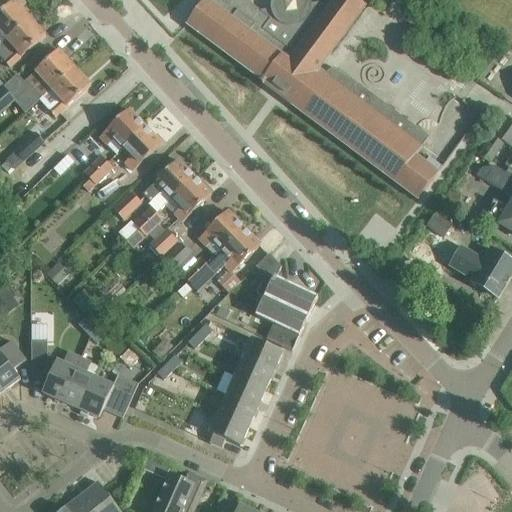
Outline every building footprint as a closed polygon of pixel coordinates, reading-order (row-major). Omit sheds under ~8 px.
[(328,72),(325,76),(318,70),(322,64),(323,64),(366,6),(357,0),(323,0),(321,3),(311,5),(309,0),(273,0),(273,2),(272,10),(261,11),(245,0),(206,0),(187,25),(213,44),(212,45),(213,45),(214,45),(221,49),(220,50),(221,51),(221,50),(263,81),(261,85),(263,86),(268,79),(295,99),(291,105),(292,106),(293,105),(303,113),(302,114),(304,115),(304,114),(326,130),(325,131),(327,132),(328,131),(350,147),(349,148),(350,149),(351,148),(373,165),(372,166),(373,167),(374,166),(419,199),(438,174),(415,157),(429,138),(337,70),(333,69),(328,72)] [(0,46),(30,19),(15,2),(0,15),(0,46)] [(46,37),(30,19),(0,46),(0,48),(8,58),(4,61),(11,69),(46,37)] [(42,97),(43,98),(75,69),(60,52),(24,84),(39,100),(42,97)] [(91,87),(75,69),(43,98),(52,108),(49,111),(56,118),(91,87)] [(0,115),(15,102),(3,88),(0,90),(0,115)] [(123,149),(145,127),(129,111),(101,138),(108,146),(117,155),(123,149)] [(511,148),(511,121),(506,118),(479,156),(491,165),(505,144),(511,148)] [(145,127),(123,149),(132,158),(125,164),(133,172),(162,144),(145,127)] [(45,143),(37,135),(14,152),(23,162),(24,163),(45,143)] [(14,152),(6,160),(15,169),(23,162),(14,152)] [(91,181),(108,163),(102,157),(84,174),(91,181)] [(165,206),(194,178),(179,162),(164,176),(154,185),(143,196),(150,204),(152,202),(161,210),(165,206)] [(114,170),(108,163),(91,181),(83,188),(89,194),(114,170)] [(10,175),(15,170),(9,164),(4,169),(10,175)] [(499,224),(511,232),(511,164),(506,174),(494,166),(493,168),(483,169),(478,177),(511,197),(511,202),(508,210),(498,204),(489,218),(499,224)] [(211,195),(194,178),(165,206),(182,223),(211,195)] [(460,194),(448,194),(448,207),(460,207),(460,194)] [(141,204),(132,195),(115,211),(124,220),(141,204)] [(134,226),(139,231),(157,214),(151,208),(134,226)] [(209,246),(214,242),(222,250),(244,229),(228,212),(201,238),(209,246)] [(431,263),(442,248),(439,246),(453,228),(450,226),(452,223),(438,213),(412,249),(431,263)] [(131,244),(136,250),(140,245),(157,229),(164,221),(158,214),(157,214),(139,231),(140,232),(129,242),(131,244)] [(149,245),(160,256),(177,240),(166,229),(149,245)] [(261,246),(244,229),(222,250),(215,258),(207,265),(214,272),(213,273),(215,275),(224,267),(231,274),(261,246)] [(190,283),(207,265),(201,259),(197,262),(192,256),(192,255),(182,245),(163,262),(174,273),(177,270),(190,283)] [(472,283),(498,299),(511,276),(511,262),(490,249),(487,255),(483,253),(480,257),(460,246),(459,249),(449,267),(473,281),(472,283)] [(274,326),(299,338),(318,298),(277,278),(282,268),(269,255),(252,271),(263,282),(257,295),(262,297),(253,315),(274,326)] [(58,287),(71,275),(59,263),(47,275),(58,287)] [(214,272),(207,265),(190,283),(196,289),(213,273),(214,272)] [(240,283),(234,276),(222,288),(229,294),(240,283)] [(0,306),(16,294),(7,283),(0,288),(0,306)] [(105,313),(93,301),(81,313),(93,324),(105,313)] [(217,317),(226,321),(230,312),(221,308),(217,317)] [(79,326),(89,336),(95,329),(86,319),(79,326)] [(207,326),(198,335),(205,342),(214,333),(207,326)] [(299,338),(274,326),(266,342),(291,354),(299,338)] [(105,339),(95,329),(89,336),(98,345),(105,339)] [(196,351),(205,342),(198,335),(189,344),(196,351)] [(253,339),(244,359),(274,373),(283,354),(253,339)] [(48,342),(32,342),(32,374),(48,374),(48,342)] [(0,387),(4,393),(21,380),(14,371),(26,361),(11,343),(0,352),(0,387)] [(151,353),(161,361),(166,355),(157,346),(151,353)] [(43,394),(63,403),(77,371),(81,361),(62,353),(58,362),(43,394)] [(176,357),(167,366),(174,373),(183,363),(176,357)] [(266,391),(274,373),(244,359),(236,378),(266,391)] [(77,371),(63,403),(81,411),(96,379),(86,375),(91,365),(81,361),(77,371)] [(165,382),(174,373),(167,366),(158,375),(165,382)] [(96,379),(81,411),(100,420),(104,411),(123,420),(139,385),(121,377),(115,387),(96,379)] [(257,410),(266,391),(236,378),(227,397),(257,410)] [(249,429),(257,410),(227,397),(219,416),(249,429)] [(219,416),(210,434),(214,436),(211,444),(222,449),(226,441),(241,448),(249,429),(219,416)] [(143,470),(149,473),(154,462),(148,459),(143,470)] [(194,511),(208,482),(189,474),(185,482),(171,476),(154,511),(194,511)] [(80,499),(89,511),(120,511),(99,484),(80,499)] [(62,511),(89,511),(80,499),(62,511)]
